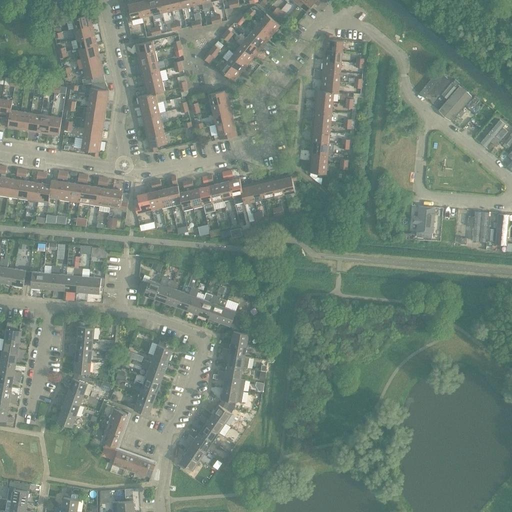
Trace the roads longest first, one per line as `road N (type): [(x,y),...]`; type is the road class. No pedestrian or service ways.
road 1 (residential): [(125,170),(269,148),(266,90),(338,7)]
road 2 (residential): [(164,443),(199,379),(207,337),(145,315),(47,305)]
road 3 (unclassified): [(511,205),(418,197),(432,114)]
road 4 (residential): [(125,170),(123,89),(103,0)]
road 5 (unclassified): [(432,114),(410,95),(399,52),(338,7)]
road 6 (residential): [(41,434),(41,421),(29,413),(47,305)]
road 7 (residential): [(0,150),(125,170)]
